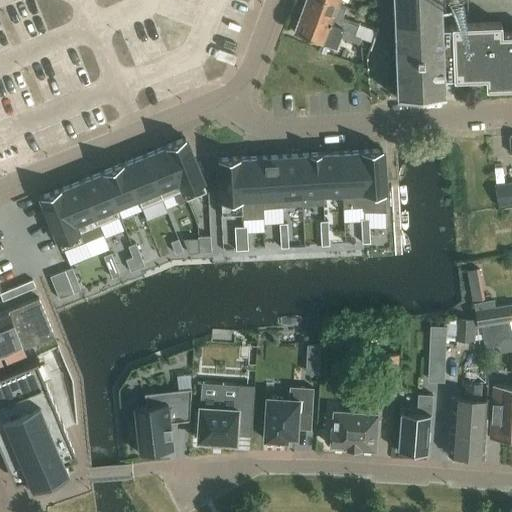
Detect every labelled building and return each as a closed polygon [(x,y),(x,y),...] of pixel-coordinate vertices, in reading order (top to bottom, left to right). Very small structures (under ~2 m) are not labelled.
[(326,0),(304,0),(300,12),(355,32),(358,24),(341,18),(345,7),(335,3),(326,0)] [(441,27),(439,0),(390,0),(395,97),(413,96),(413,99),(425,98),(425,96),(443,95),(443,77),(451,77),(451,78),(452,78),(452,79),(453,79),(483,78),(483,86),(484,87),(485,88),(511,86),(511,32),(500,33),(500,24),(499,23),(498,23),(451,24),(450,25),(449,26),(449,27),(441,27)] [(353,36),(355,32),(300,12),(293,32),(321,42),(321,41),(334,46),(338,36),(357,44),(360,38),(353,36)] [(185,138),(165,146),(179,181),(187,200),(207,192),(185,138)] [(165,146),(144,154),(158,189),(179,181),(165,146)] [(382,149),(361,150),(363,198),(385,197),(382,149)] [(361,150),(340,151),(343,199),(363,198),(361,150)] [(340,151),(320,152),(323,200),(343,199),(340,151)] [(320,152),(300,153),(302,201),(323,200),(320,152)] [(300,153),(279,154),(282,202),(302,201),(300,153)] [(144,154),(123,163),(137,198),(141,207),(162,199),(158,189),(144,154)] [(279,154),(259,156),(262,203),(282,202),(279,154)] [(239,157),(241,205),(242,205),(262,203),(259,156),(239,157)] [(241,205),(239,157),(217,158),(221,215),(242,213),(242,205),(241,205)] [(123,163),(102,171),(116,206),(137,198),(123,163)] [(102,171),(80,180),(95,215),(116,206),(102,171)] [(80,180),(39,196),(61,251),(102,234),(80,180)] [(511,204),(511,182),(494,186),(498,207),(511,204)] [(369,218),(360,219),(361,231),(369,230),(369,218)] [(328,220),(320,221),(320,233),(329,233),(328,220)] [(287,223),(279,223),(280,235),(288,235),(287,223)] [(246,226),(234,227),(235,234),(247,234),(246,226)] [(369,230),(361,231),(362,243),(370,242),(369,230)] [(329,233),(320,233),(321,245),(329,245),(329,233)] [(247,234),(235,234),(235,242),(247,241),(247,234)] [(288,235),(280,235),(280,247),(288,247),(288,235)] [(210,236),(198,236),(198,238),(198,244),(211,243),(210,236)] [(198,238),(182,239),(188,252),(199,251),(198,244),(198,238)] [(178,239),(171,242),(175,253),(183,250),(178,239)] [(241,242),(235,242),(235,250),(248,249),(247,241),(241,242)] [(135,243),(128,246),(132,256),(140,253),(135,243)] [(211,243),(198,244),(199,251),(211,251),(211,243)] [(111,253),(103,256),(108,267),(115,264),(111,253)] [(132,256),(125,259),(130,271),(137,268),(132,256)] [(115,264),(108,267),(112,278),(119,275),(115,264)] [(72,267),(65,270),(68,278),(69,281),(76,278),(72,267)] [(479,327),(511,321),(511,304),(494,308),(493,299),(485,301),(479,269),(469,271),(479,327)] [(65,270),(50,276),(53,284),(68,278),(65,270)] [(68,278),(53,284),(56,291),(71,285),(69,281),(68,278)] [(76,278),(69,281),(71,285),(74,292),(81,289),(76,278)] [(32,279),(21,284),(25,291),(36,287),(32,279)] [(21,284),(10,288),(13,296),(25,291),(21,284)] [(71,285),(56,291),(59,299),(74,293),(74,292),(71,285)] [(10,288),(0,292),(0,294),(2,301),(13,296),(10,288)] [(54,335),(38,298),(7,311),(7,310),(0,313),(0,361),(25,351),(24,347),(54,335)] [(475,320),(455,319),(453,339),(474,341),(475,320)] [(511,332),(511,321),(479,327),(480,338),(511,332)] [(429,336),(428,358),(445,359),(446,336),(429,336)] [(378,353),(375,393),(395,395),(398,355),(378,353)] [(37,356),(0,371),(0,441),(8,462),(21,478),(72,456),(70,436),(37,356)] [(308,363),(307,373),(321,374),(321,363),(308,363)] [(196,402),(195,443),(229,444),(230,415),(244,416),(245,385),(228,385),(227,404),(196,402)] [(266,397),(263,438),(285,440),(285,436),(295,437),(297,411),(311,411),(313,388),(289,386),(288,398),(266,397)] [(508,439),(511,387),(492,386),(489,438),(497,439),(498,441),(505,441),(506,439),(508,439)] [(145,406),(133,407),(137,454),(171,451),(168,410),(171,410),(169,392),(144,394),(145,406)] [(433,395),(418,394),(417,407),(400,406),(397,451),(427,453),(430,414),(431,415),(433,395)] [(486,400),(451,398),(448,454),(482,457),(486,400)] [(376,414),(332,410),(331,428),(330,428),(330,430),(327,433),(326,440),(329,444),(329,446),(345,447),(358,448),(374,449),(376,414)]
